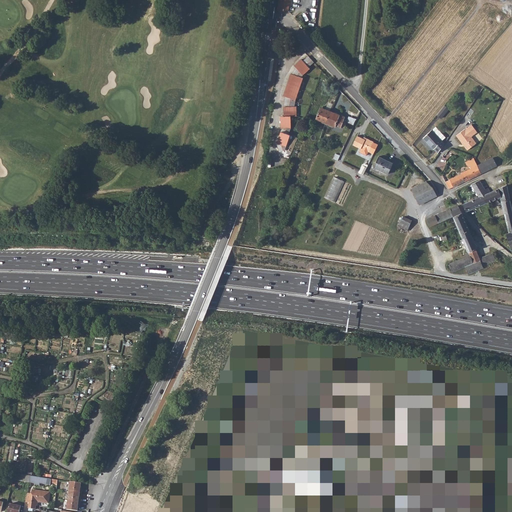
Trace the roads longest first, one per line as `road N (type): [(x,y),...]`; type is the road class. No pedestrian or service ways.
road 1 (tertiary): [(269,18),(243,184),(194,316),(101,511)]
road 2 (motorway): [(0,276),(197,287),(511,335)]
road 3 (motorway): [(511,323),(224,279),(0,265)]
road 4 (residential): [(447,193),(285,21),(269,18)]
